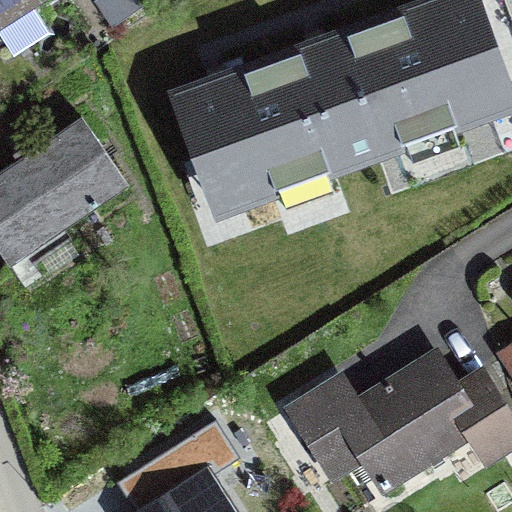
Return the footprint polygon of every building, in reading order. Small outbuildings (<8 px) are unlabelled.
[(0,0),(0,31),(15,54),(52,30),(32,0),(0,0)] [(144,1),(143,0),(96,0),(111,23),(144,1)] [(511,75),(484,0),(380,0),(165,79),(214,210),(511,100),(511,75)] [(81,108),(0,163),(0,245),(28,286),(44,274),(35,261),(72,235),(64,223),(129,178),(81,108)] [(511,337),(496,348),(511,373),(511,337)] [(486,460),(511,443),(511,404),(482,359),(459,374),(437,339),(359,389),(343,363),(283,401),(331,475),(362,456),(382,488),(468,433),(486,460)] [(241,511),(213,466),(138,511),(241,511)]
